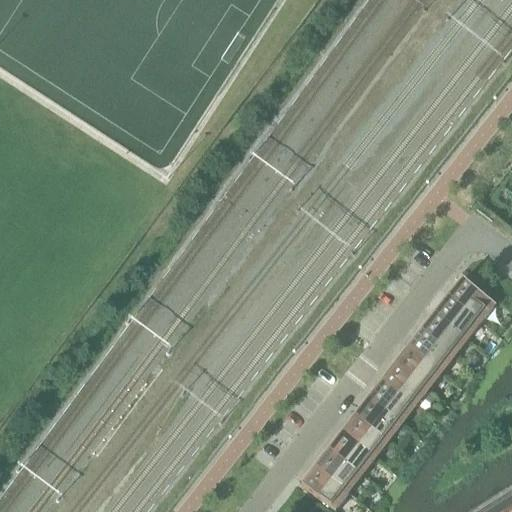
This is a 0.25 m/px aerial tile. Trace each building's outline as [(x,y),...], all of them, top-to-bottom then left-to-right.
[(464,283),(450,301),(478,323),(481,326),(495,309),(497,310),(497,309),(464,283)] [(450,301),(436,318),(465,340),(478,323),(450,301)] [(436,318),(423,335),(452,357),(465,340),(436,318)] [(423,335),(410,352),(438,374),(452,357),(423,335)] [(410,352),(397,369),(425,391),(438,374),(410,352)] [(412,408),(425,391),(397,369),(383,386),(412,408)] [(412,408),(383,386),(370,403),(398,425),(412,408)] [(370,403),(357,420),(385,442),(398,425),(370,403)] [(357,420),(344,437),(372,459),(385,442),(357,420)] [(359,476),(372,459),(344,437),(331,454),(359,476)] [(331,454),(317,471),(345,493),(346,492),(359,476),(331,454)] [(346,492),(345,493),(317,471),(303,489),(333,511),(336,511),(349,495),(346,492)]
